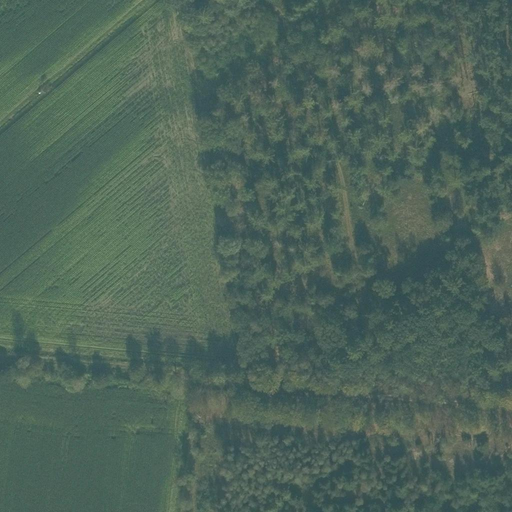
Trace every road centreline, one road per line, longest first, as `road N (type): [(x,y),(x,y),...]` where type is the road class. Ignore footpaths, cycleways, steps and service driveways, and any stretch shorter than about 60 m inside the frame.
road 1 (track): [(196,381),(511,408)]
road 2 (track): [(266,0),(308,54),(343,180),(353,266)]
road 3 (track): [(0,359),(196,381)]
road 4 (track): [(511,214),(397,285),(371,284),(353,266)]
road 5 (unknown): [(289,27),(177,113)]
